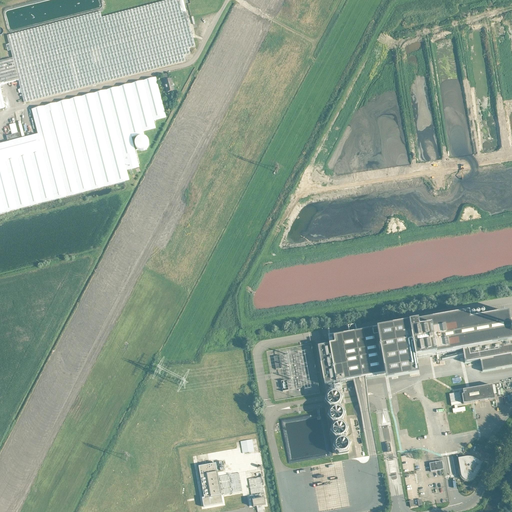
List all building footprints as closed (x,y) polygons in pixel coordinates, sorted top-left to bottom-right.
[(170,0),(100,18),(99,12),(7,36),(9,44),(6,45),(8,51),(11,50),(13,58),(0,61),(0,213),(129,180),(127,170),(139,167),(131,135),(156,128),(154,120),(166,117),(156,78),(32,110),(38,134),(21,139),(19,133),(6,136),(8,142),(0,144),(0,108),(5,108),(0,88),(0,84),(19,80),(24,103),(185,61),(184,55),(190,54),(189,48),(195,46),(183,0),(170,0)] [(163,76),(164,81),(167,92),(174,91),(171,79),(168,80),(167,74),(163,75),(164,75),(163,76)] [(420,376),(417,359),(465,350),(467,362),(479,360),(481,372),(511,366),(511,330),(509,313),(489,316),(488,309),(402,325),(380,329),(382,335),(376,336),(375,330),(337,336),(338,343),(318,347),(325,385),(386,374),(387,382),(420,376)] [(281,356),(274,357),(276,370),(283,369),(281,356)] [(465,403),(465,404),(494,399),(491,385),(463,390),(463,395),(462,395),(463,404),(465,403)] [(339,390),(328,393),(325,402),(331,408),(328,417),(333,424),(330,432),(336,439),(333,448),(339,455),(350,454),(353,444),(347,437),(351,429),(344,422),(348,413),(341,406),(345,398),(339,390)] [(459,393),(449,395),(451,406),(461,404),(459,393)] [(289,447),(291,456),(301,453),(303,452),(302,449),(304,448),(307,447),(308,451),(313,450),(314,453),(316,452),(316,450),(324,448),(321,437),(319,437),(317,429),(312,431),(310,427),(315,426),(314,423),(304,426),(298,430),(296,428),(294,429),(292,428),(291,428),(290,426),(285,430),(288,442),(290,441),(291,445),(289,447)] [(483,464),(477,460),(476,460),(475,459),(474,458),(473,458),(472,458),(471,457),(470,457),(469,457),(468,457),(467,457),(466,457),(458,459),(460,469),(461,475),(461,476),(462,478),(464,479),(465,480),(467,481),(469,480),(471,480),(472,479),(473,478),(478,472),(483,464)] [(443,470),(442,461),(429,464),(430,472),(443,470)] [(222,504),(217,472),(215,464),(196,467),(197,472),(199,471),(200,475),(198,475),(203,507),(222,504)] [(247,482),(250,497),(262,495),(259,480),(247,482)] [(265,505),(264,498),(252,500),(253,507),(265,505)]
